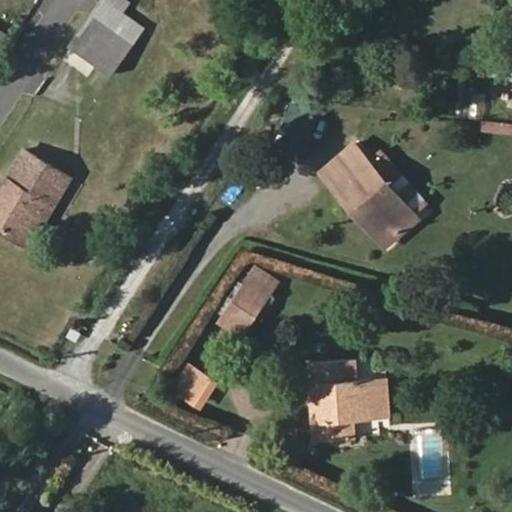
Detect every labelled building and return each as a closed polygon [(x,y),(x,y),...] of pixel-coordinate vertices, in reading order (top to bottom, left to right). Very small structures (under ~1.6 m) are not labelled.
[(105,0),(97,0),(90,13),(137,44),(147,27),(105,0)] [(131,54),(137,44),(90,13),(84,22),(131,54)] [(115,79),(131,54),(84,22),(67,48),(115,79)] [(294,99),(281,129),(311,141),(323,111),(294,99)] [(373,160),(357,140),(322,173),(388,248),(425,217),(420,212),(373,160)] [(71,178),(23,147),(0,186),(0,230),(31,249),(71,178)] [(420,212),(433,202),(384,149),(373,160),(420,212)] [(276,292),(285,284),(256,264),(250,274),(276,292)] [(276,292),(250,274),(217,321),(243,339),(276,292)] [(204,407),(221,378),(189,359),(172,388),(204,407)] [(357,360),(306,363),(308,381),(317,380),(319,421),(310,422),(312,439),(360,437),(358,421),(391,419),(390,377),(359,379),(357,360)] [(310,422),(319,421),(317,380),(308,381),(310,422)] [(42,442),(51,425),(27,414),(17,430),(42,442)]
